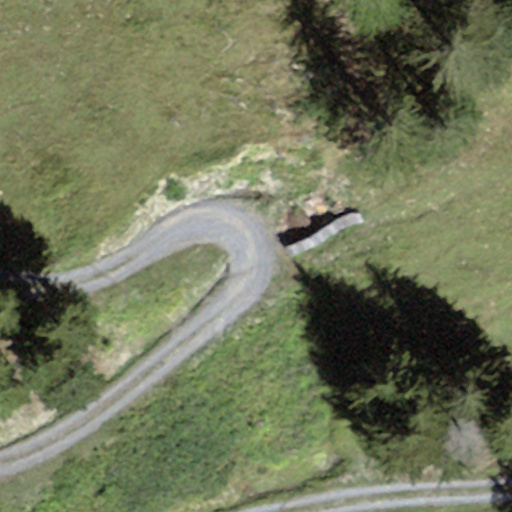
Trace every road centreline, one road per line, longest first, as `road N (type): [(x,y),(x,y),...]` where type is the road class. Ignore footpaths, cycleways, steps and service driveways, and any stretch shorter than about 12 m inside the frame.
road 1 (track): [(0,299),(60,288),(116,267),(174,229),(212,223),(244,238),(254,273),(70,432),(0,465)]
road 2 (track): [(285,511),(335,498),(511,489)]
